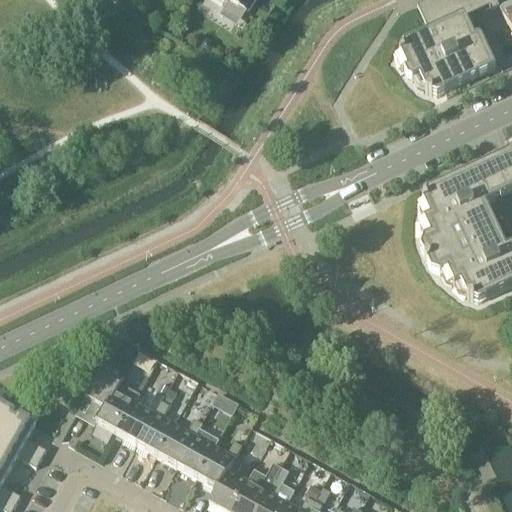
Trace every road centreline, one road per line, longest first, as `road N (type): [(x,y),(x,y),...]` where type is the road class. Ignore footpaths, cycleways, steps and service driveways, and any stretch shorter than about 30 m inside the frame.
road 1 (unclassified): [(364,178),(286,201),(176,264)]
road 2 (unclassified): [(176,264),(282,228),(364,178)]
road 3 (unclassified): [(0,349),(176,264)]
road 4 (residential): [(364,178),(511,112)]
road 5 (residential): [(152,508),(82,470),(59,511)]
